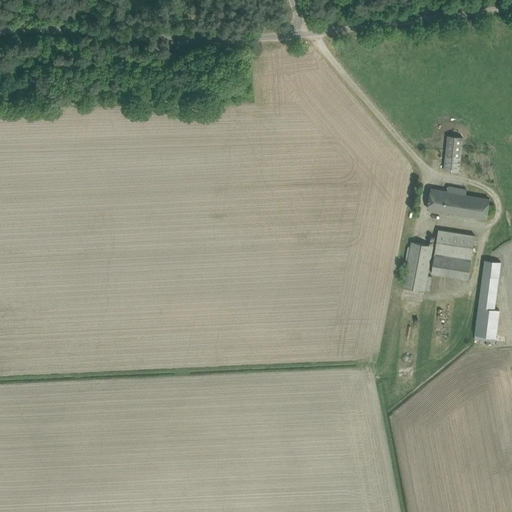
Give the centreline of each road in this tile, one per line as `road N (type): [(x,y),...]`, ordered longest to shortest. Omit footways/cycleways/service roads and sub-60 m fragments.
road 1 (unclassified): [(0,30),(308,34)]
road 2 (unclassified): [(308,34),(511,10)]
